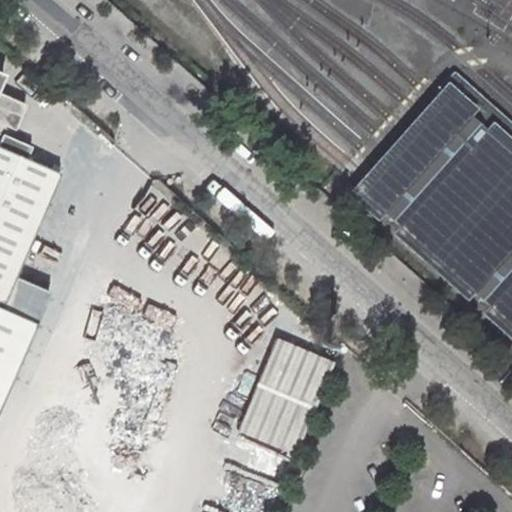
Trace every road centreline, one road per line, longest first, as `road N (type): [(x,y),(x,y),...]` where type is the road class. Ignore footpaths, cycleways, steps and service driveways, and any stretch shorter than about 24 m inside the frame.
road 1 (unclassified): [(35,0),(511,430)]
road 2 (unknown): [(104,222),(175,262),(190,289),(185,442),(168,511)]
road 3 (unknown): [(0,511),(10,440),(28,389),(104,222)]
road 4 (unknown): [(144,99),(108,174),(104,222)]
